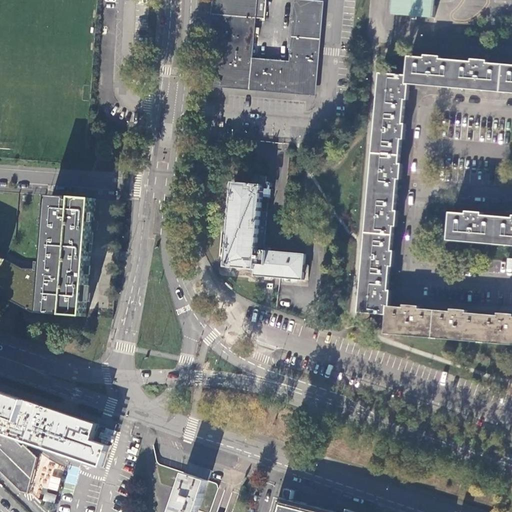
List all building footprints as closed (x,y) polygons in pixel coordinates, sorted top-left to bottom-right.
[(71,0),(0,0),(0,101),(24,103),(26,90),(75,94),(71,13),(71,0)] [(218,0),(218,5),(211,87),(262,91),(317,95),(322,40),(326,2),(307,0),(295,0),(291,61),(253,58),(256,24),(257,0),(218,0)] [(257,0),(256,24),(265,24),(267,0),(257,0)] [(394,0),(393,15),(435,18),(436,0),(394,0)] [(407,85),(409,85),(511,93),(511,66),(488,65),(489,61),(473,60),(473,63),(441,60),(442,57),(426,56),(425,59),(410,58),(408,76),(407,85)] [(408,101),(409,85),(407,85),(408,76),(380,73),(360,312),(388,315),(388,307),(388,305),(390,305),(391,291),(389,291),(391,267),(393,268),(395,251),(392,251),(394,227),(397,227),(398,211),(396,211),(398,181),(401,181),(402,164),(400,164),(402,141),(404,141),(406,125),(403,125),(405,101),(408,101)] [(267,176),(253,175),(252,183),(267,184),(267,176)] [(255,276),(304,280),(306,254),(258,250),(263,185),(234,183),(227,267),(256,270),(255,276)] [(52,196),(46,270),(43,313),(87,317),(96,199),(75,197),(52,196)] [(511,246),(511,218),(485,217),(485,214),(470,212),(469,215),(453,214),(451,241),(511,246)] [(0,294),(32,312),(43,313),(46,270),(23,268),(6,259),(0,269),(0,294)] [(388,307),(388,315),(386,334),(511,345),(511,315),(499,314),(499,317),(468,314),(468,312),(452,310),(451,313),(420,310),(420,307),(404,306),(404,309),(388,307)] [(30,401),(0,390),(0,413),(23,422),(30,401)] [(100,424),(30,401),(23,422),(0,413),(0,431),(103,467),(110,446),(95,440),(100,424)] [(13,436),(0,432),(0,470),(22,492),(29,494),(38,458),(25,445),(24,447),(13,436)] [(187,462),(184,472),(207,479),(211,469),(187,462)] [(206,511),(198,510),(207,479),(184,472),(171,511),(206,511)] [(44,500),(54,503),(56,495),(46,493),(44,500)] [(339,511),(278,496),(273,511),(339,511)]
